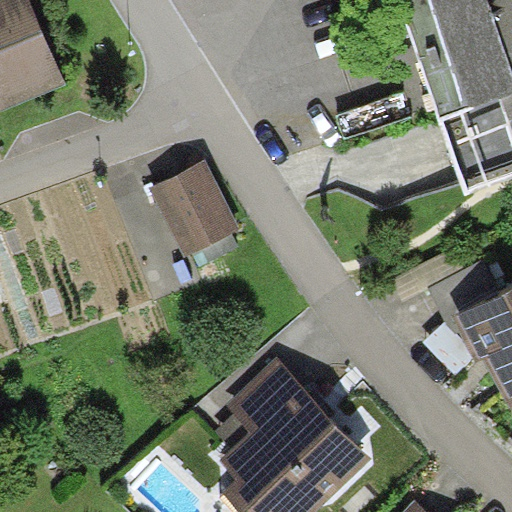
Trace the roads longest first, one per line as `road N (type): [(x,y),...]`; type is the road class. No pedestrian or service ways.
road 1 (residential): [(200,112),(429,426),(511,501)]
road 2 (residential): [(0,186),(200,112)]
road 3 (unclassified): [(130,0),(200,112)]
